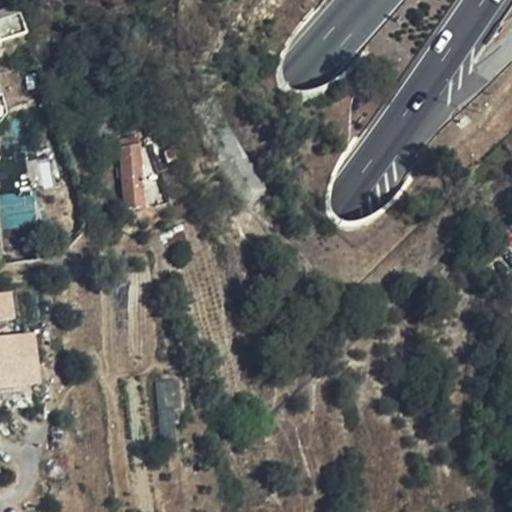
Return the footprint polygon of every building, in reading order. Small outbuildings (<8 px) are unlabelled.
[(0,42),(28,37),(17,7),(0,12),(0,42)] [(144,141),(149,201),(164,200),(159,140),(144,141)] [(145,206),(139,149),(121,150),(127,208),(145,206)] [(4,222),(37,222),(37,197),(3,197),(4,222)] [(181,229),(158,236),(165,249),(185,240),(181,229)] [(0,320),(17,319),(14,291),(0,292),(0,388),(41,384),(35,334),(0,338),(0,320)]
